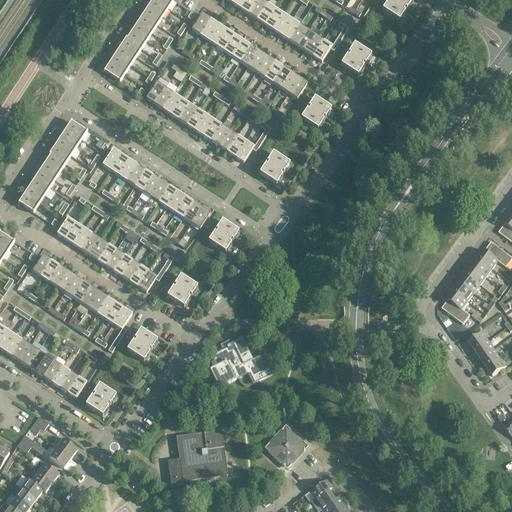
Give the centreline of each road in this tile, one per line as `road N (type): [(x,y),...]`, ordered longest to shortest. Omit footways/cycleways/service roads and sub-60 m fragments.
road 1 (secondary): [(424,490),(374,415),(355,345),(362,274),(408,189)]
road 2 (residential): [(481,408),(421,325),(419,304),(511,182)]
road 3 (residential): [(285,211),(85,74)]
road 4 (residential): [(265,239),(64,106)]
road 5 (residential): [(191,341),(0,212)]
road 6 (residential): [(360,108),(200,0)]
road 7 (secondary): [(502,53),(408,189)]
road 8 (secondary): [(408,189),(511,75)]
road 9 (residential): [(112,448),(0,369)]
road 10 (residential): [(112,448),(191,341)]
road 11 (residential): [(360,108),(437,5)]
road 12 (residential): [(285,211),(360,108)]
road 13 (residential): [(191,341),(265,239)]
